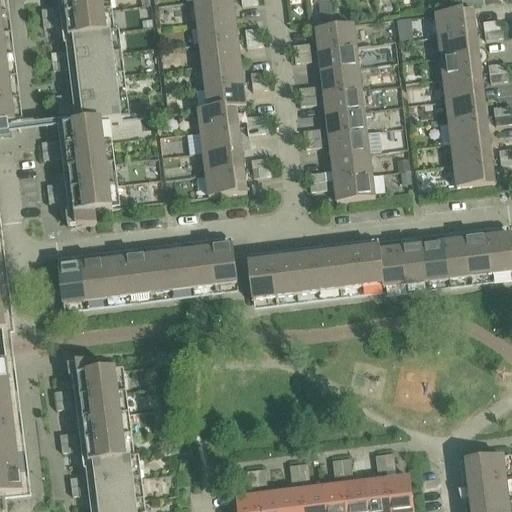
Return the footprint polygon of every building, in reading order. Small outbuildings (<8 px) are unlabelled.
[(0,0),(0,139),(11,138),(9,125),(9,124),(21,123),(20,116),(17,85),(16,86),(15,73),(11,43),(9,30),(10,30),(5,0),(0,0)] [(67,218),(69,231),(97,227),(96,215),(114,213),(103,126),(123,124),(112,36),(108,36),(103,0),(64,0),(70,42),(74,41),(85,127),(64,130),(75,217),(67,218)] [(257,0),(244,0),(241,0),(243,9),(258,8),(257,0)] [(195,6),(198,28),(236,23),(233,1),(195,6)] [(42,13),(43,22),(59,20),(58,11),(42,13)] [(436,19),(439,41),(477,36),(474,14),(436,19)] [(60,29),(59,20),(43,22),(44,31),(60,29)] [(239,44),(236,23),(198,28),(201,49),(239,44)] [(484,26),(485,35),(503,33),(501,24),(484,26)] [(316,33),(319,55),(357,51),(355,29),(316,33)] [(246,34),(247,43),(263,41),(261,33),(246,34)] [(503,33),(485,35),(486,44),(504,42),(503,33)] [(439,41),(441,62),(479,58),(477,36),(439,41)] [(263,41),(247,43),(248,52),(264,50),(263,41)] [(201,49),(203,70),(241,66),(239,44),(201,49)] [(294,50),(295,58),(311,56),(310,48),(294,50)] [(319,55),(322,77),(360,72),(357,51),(319,55)] [(52,57),(53,66),(69,64),(68,55),(52,57)] [(311,56),(295,58),(296,67),(312,66),(311,56)] [(479,58),(441,62),(444,84),(482,79),(479,58)] [(69,64),(53,66),(54,75),(70,73),(69,64)] [(203,70),(206,92),(244,87),(241,66),(203,70)] [(489,69),(490,78),(508,76),(507,67),(489,69)] [(360,72),(322,77),(324,98),(363,94),(360,72)] [(251,77),(252,86),(268,84),(267,76),(251,77)] [(508,76),(490,78),(491,87),(509,85),(508,76)] [(444,84),(446,105),(485,100),(482,79),(444,84)] [(268,84),(252,86),(253,95),(269,93),(268,84)] [(206,92),(208,113),(237,110),(237,111),(247,109),(244,87),(206,92)] [(299,92),(300,101),(316,99),(315,90),(299,92)] [(324,98),(327,120),(365,115),(363,94),(324,98)] [(57,100),(58,109),(74,107),(73,98),(57,100)] [(316,99),(300,101),(302,110),(317,108),(316,99)] [(485,100),(446,105),(449,127),(487,122),(485,100)] [(74,107),(58,109),(59,118),(75,116),(74,107)] [(511,109),(494,112),(495,121),(511,118),(511,109)] [(208,113),(198,114),(201,136),(239,131),(237,111),(237,110),(208,113)] [(368,136),(365,115),(327,120),(329,141),(368,136)] [(511,118),(495,121),(496,130),(511,127),(511,118)] [(246,121),(247,130),(265,128),(264,119),(246,121)] [(449,127),(452,148),(490,143),(487,122),(449,127)] [(265,128),(247,130),(248,139),(266,137),(265,128)] [(239,131),(201,136),(204,157),(242,153),(239,131)] [(305,135),(306,143),(322,142),(320,133),(305,135)] [(371,136),(374,155),(384,153),(381,135),(371,136)] [(329,141),(332,162),(370,158),(368,136),(329,141)] [(322,142),(306,143),(307,153),(323,151),(322,142)] [(490,143),(452,148),(454,169),(493,165),(490,143)] [(42,146),(43,155),(59,154),(58,145),(42,146)] [(204,157),(206,179),(245,174),(242,153),(204,157)] [(511,153),(499,155),(500,164),(511,162),(511,153)] [(59,154),(43,155),(44,164),(60,163),(59,154)] [(332,162),(335,184),(373,179),(370,158),(332,162)] [(252,164),(253,173),(271,171),(269,162),(252,164)] [(511,162),(500,164),(502,173),(511,171),(511,162)] [(493,165),(454,169),(457,192),(495,187),(493,165)] [(271,171),(253,173),(254,182),(272,180),(271,171)] [(245,174),(206,179),(209,201),(247,196),(245,174)] [(310,178),(311,186),(327,184),(326,176),(310,178)] [(373,179),(335,184),(338,206),(376,202),(373,179)] [(327,184),(311,186),(312,196),(328,194),(327,184)] [(48,189),(49,198),(65,197),(64,188),(48,189)] [(65,197),(49,198),(50,207),(66,206),(65,197)] [(0,331),(13,330),(0,223),(0,331)] [(487,234),(493,282),(503,280),(511,278),(511,255),(509,232),(487,234)] [(466,237),(472,284),(483,282),(483,283),(493,282),(487,234),(466,237)] [(466,237),(444,240),(450,287),(460,286),(460,285),(472,284),(466,237)] [(423,242),(429,289),(440,288),(450,287),(444,240),(423,242)] [(402,245),(407,292),(418,291),(417,291),(429,289),(423,242),(402,245)] [(210,245),(216,292),(226,291),(238,289),(232,243),(210,245)] [(357,247),(363,294),(373,293),(385,291),(379,248),(379,244),(357,247)] [(189,248),(194,295),(206,293),(206,294),(216,292),(210,245),(189,248)] [(379,248),(385,291),(385,294),(397,293),(397,294),(407,292),(402,245),(379,248)] [(336,250),(341,296),(353,295),(353,296),(363,294),(357,247),(336,250)] [(194,295),(189,248),(167,251),(173,298),(183,297),(183,296),(194,295)] [(336,250),(314,252),(320,300),(330,298),(341,296),(336,250)] [(146,253),(152,300),(163,299),(173,298),(167,251),(146,253)] [(293,255),(298,302),(310,300),(310,301),(320,300),(314,252),(293,255)] [(146,253),(124,256),(130,303),(140,302),(152,300),(146,253)] [(271,258),(277,305),(287,304),(287,303),(298,302),(293,255),(271,258)] [(103,259),(109,305),(120,304),(130,303),(124,256),(103,259)] [(277,305),(271,258),(249,260),(255,307),(267,306),(277,305)] [(103,259),(81,261),(87,309),(98,307),(97,307),(109,305),(103,259)] [(87,309),(81,261),(60,264),(65,311),(77,309),(77,310),(87,309)] [(0,364),(0,496),(25,494),(24,487),(21,457),(20,457),(19,444),(15,414),(13,401),(14,401),(10,371),(9,371),(9,364),(0,364)] [(71,382),(73,381),(79,381),(90,467),(94,467),(99,511),(138,511),(132,461),(128,462),(117,375),(99,377),(97,365),(69,369),(71,382)] [(57,396),(58,405),(74,403),(72,394),(57,396)] [(74,403),(58,405),(59,414),(75,412),(74,403)] [(62,439),(63,448),(79,446),(78,437),(62,439)] [(79,446),(63,448),(64,457),(80,455),(79,446)] [(385,459),(387,475),(396,474),(394,458),(385,459)] [(387,475),(385,459),(376,460),(378,476),(387,475)] [(460,467),(463,488),(511,482),(511,481),(510,467),(510,460),(460,467)] [(342,464),(344,480),(353,479),(351,463),(342,464)] [(344,480),(342,464),(333,465),(335,481),(344,480)] [(299,470),(301,485),(310,484),(308,468),(299,470)] [(301,485),(299,470),(290,471),(292,486),(301,485)] [(256,475),(258,491),(267,490),(265,474),(256,475)] [(258,491),(256,475),(247,476),(249,492),(258,491)] [(147,511),(144,480),(138,480),(141,511),(147,511)] [(388,483),(391,511),(413,511),(410,480),(388,483)] [(72,483),(73,491),(89,490),(88,481),(72,483)] [(511,482),(463,488),(466,510),(511,504),(511,482)] [(366,485),(369,511),(391,511),(388,483),(366,485)] [(369,511),(366,485),(345,488),(347,511),(369,511)] [(347,511),(345,488),(324,491),(326,511),(347,511)] [(89,490),(73,491),(74,500),(90,499),(89,490)] [(302,493),(304,511),(326,511),(324,491),(302,493)] [(280,496),(282,511),(304,511),(302,493),(280,496)] [(282,511),(280,496),(259,499),(260,511),(282,511)] [(260,511),(259,499),(237,501),(238,511),(260,511)]
